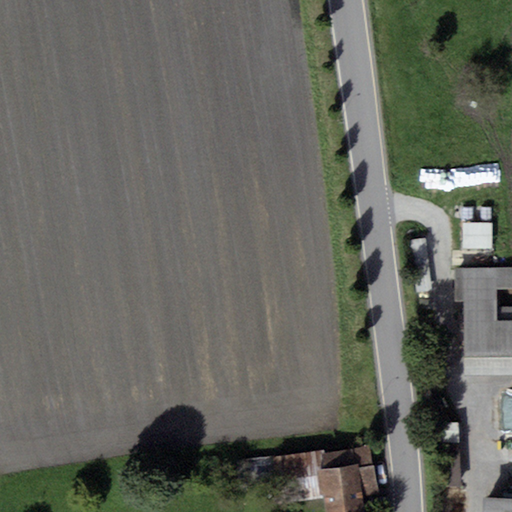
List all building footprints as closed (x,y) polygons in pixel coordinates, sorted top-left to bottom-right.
[(465,220),(465,249),(494,249),(494,221),(465,220)] [(511,267),(454,268),(454,303),(463,302),(464,376),(511,375),(511,310),(495,311),(495,289),(511,289),(511,267)] [(461,487),(458,444),(440,445),(442,488),(461,487)] [(279,504),(324,499),(326,511),(364,511),(363,497),(379,494),(369,448),(322,454),(321,452),(274,458),(279,504)] [(511,511),(511,497),(482,497),(481,511),(511,511)]
